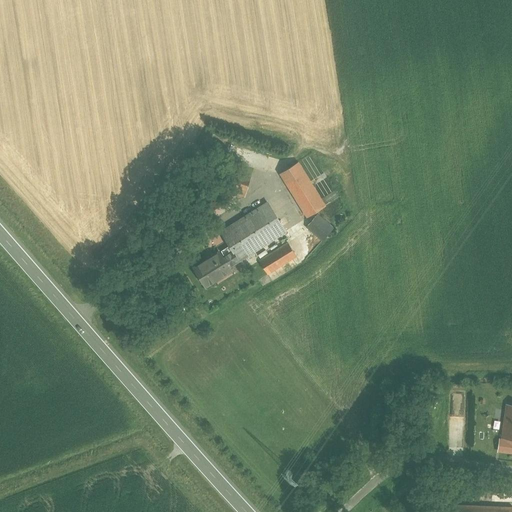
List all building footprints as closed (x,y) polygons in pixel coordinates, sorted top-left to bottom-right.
[(339,196),(311,152),(297,161),(324,205),(339,196)] [(324,205),(297,161),(279,173),(307,216),(324,205)] [(251,176),(228,168),(221,190),(244,197),(251,176)] [(229,193),(210,205),(217,215),(236,203),(229,193)] [(268,202),(221,232),(233,251),(239,260),(239,261),(286,231),(268,202)] [(332,230),(316,216),(307,226),(323,240),(332,230)] [(288,243),(259,260),(268,274),(296,256),(288,243)] [(219,252),(194,268),(205,287),(214,282),(212,280),(229,269),(230,271),(231,271),(229,267),(239,260),(233,251),(223,257),(219,252)] [(423,511),(424,501),(406,500),(404,511),(423,511)]
